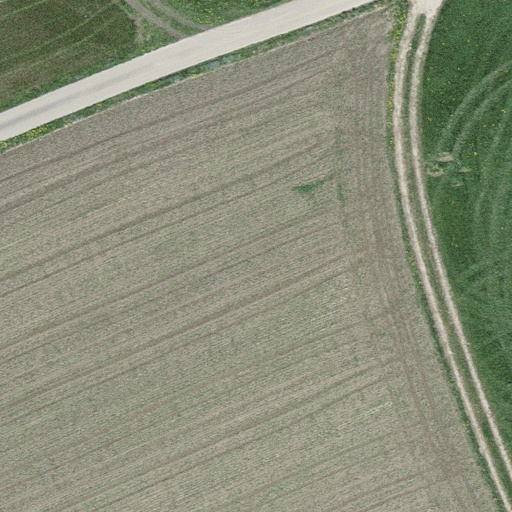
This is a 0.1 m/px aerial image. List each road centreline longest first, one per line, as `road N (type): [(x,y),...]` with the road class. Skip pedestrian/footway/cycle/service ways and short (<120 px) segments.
road 1 (track): [(419,0),(407,97),(417,193),(438,276),(511,466)]
road 2 (unclassified): [(0,129),(328,0)]
